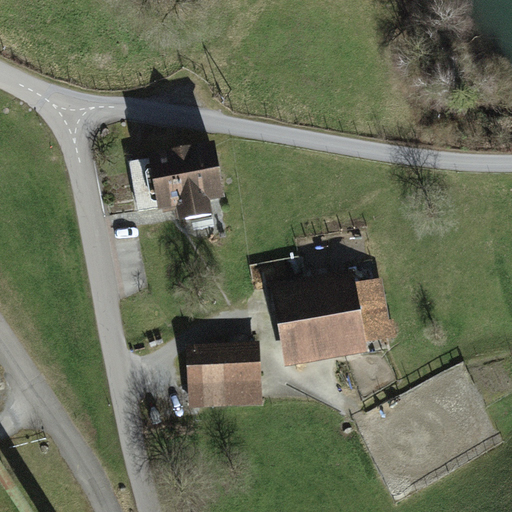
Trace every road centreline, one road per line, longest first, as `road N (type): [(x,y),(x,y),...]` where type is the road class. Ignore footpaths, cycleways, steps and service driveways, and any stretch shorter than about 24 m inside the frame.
road 1 (unclassified): [(511,164),(394,155),(117,107),(70,117)]
road 2 (tertiary): [(70,117),(148,511)]
